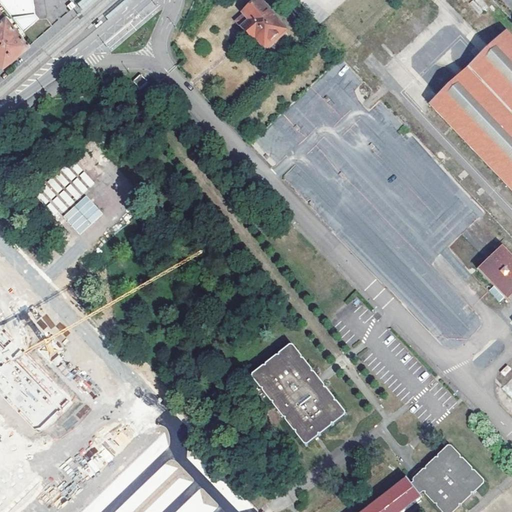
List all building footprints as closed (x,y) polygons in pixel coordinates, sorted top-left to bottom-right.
[(33,16),(31,0),(0,0),(0,5),(22,32),(36,20),(33,16)] [(263,1),(239,22),(256,42),(258,40),(267,50),(271,47),(274,47),(279,43),(279,41),(290,31),(263,1)] [(26,49),(0,16),(0,71),(13,60),(26,49)] [(511,38),(509,35),(508,34),(436,101),(431,106),(511,191),(511,38)] [(141,75),(133,81),(140,90),(148,83),(141,75)] [(85,195),(62,216),(80,235),(103,213),(85,195)] [(511,256),(503,247),(478,271),(508,302),(511,298),(511,256)] [(0,327),(0,511),(4,511),(37,481),(20,463),(44,442),(72,402),(0,327)] [(294,344),(253,376),(308,446),(349,414),(321,379),(294,344)] [(501,374),(511,378),(511,374),(511,368),(504,366),(501,374)] [(99,511),(158,457),(156,454),(161,449),(155,443),(82,511),(99,511)] [(408,480),(366,511),(406,511),(423,499),(421,496),(424,493),(441,511),(455,511),(486,484),(450,446),(418,477),(411,484),(408,480)]
